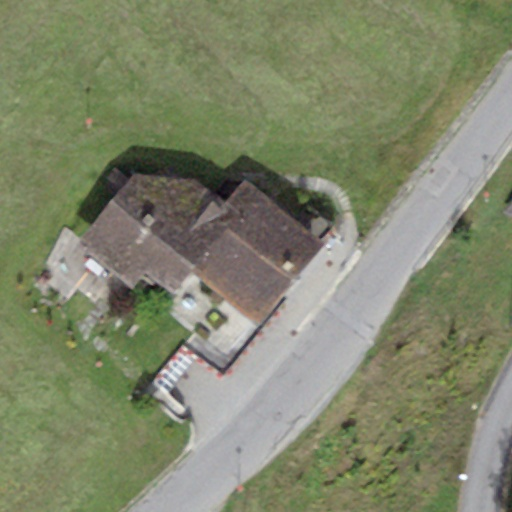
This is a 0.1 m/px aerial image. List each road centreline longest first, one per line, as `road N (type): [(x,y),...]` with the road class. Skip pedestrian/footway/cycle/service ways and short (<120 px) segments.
road 1 (tertiary): [(511,101),(306,368),(162,511)]
road 2 (residential): [(480,511),(511,393)]
